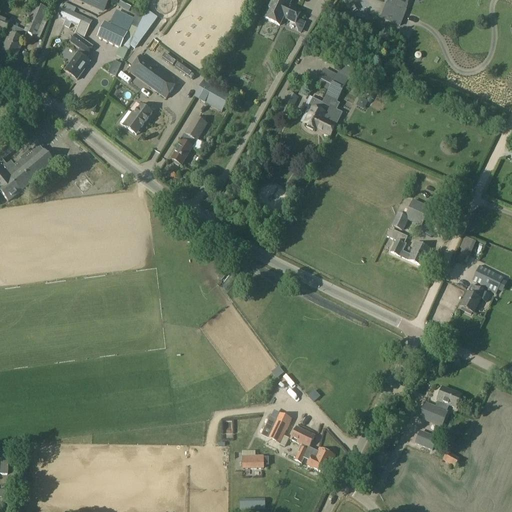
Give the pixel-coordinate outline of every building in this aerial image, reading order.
[(84,1),(104,11),(108,0),(73,0),(73,1),(82,5),(84,1)] [(293,26),(299,15),(287,9),(289,5),(278,0),(273,0),(263,21),(278,28),(281,21),(293,26)] [(66,4),(59,19),(65,21),(63,26),(69,29),(71,24),(78,28),(75,34),(84,39),(91,23),(73,14),(75,9),(66,4)] [(387,4),(381,19),(387,21),(390,14),(396,16),(399,9),(396,8),(387,4)] [(30,18),(24,32),(24,33),(27,34),(40,39),(49,17),(49,16),(45,15),(47,10),(36,5),(33,12),(31,11),(28,11),(26,14),(28,17),(30,18)] [(139,20),(146,9),(140,5),(133,16),(139,20)] [(390,14),(387,21),(400,26),(405,11),(399,9),(396,16),(390,14)] [(158,19),(146,11),(130,47),(135,50),(158,19)] [(0,17),(0,32),(5,34),(6,33),(9,25),(10,22),(0,17)] [(98,37),(120,48),(127,32),(105,22),(98,37)] [(6,33),(10,35),(2,52),(16,58),(23,41),(24,41),(27,34),(24,33),(24,32),(9,25),(6,33)] [(76,37),(71,45),(77,49),(83,41),(76,37)] [(83,41),(77,49),(80,51),(85,55),(85,54),(91,47),(83,41)] [(88,57),(85,55),(80,51),(64,72),(77,81),(90,63),(86,60),(88,57)] [(128,73),(166,101),(178,84),(140,56),(128,73)] [(168,62),(166,66),(174,72),(177,68),(168,62)] [(337,76),(328,92),(325,97),(337,102),(353,71),(342,65),(337,76)] [(109,82),(115,85),(118,79),(112,76),(109,82)] [(198,100),(207,86),(204,84),(195,98),(198,100)] [(207,85),(207,86),(198,100),(221,113),(230,98),(207,85)] [(298,98),(289,94),(280,113),(289,117),(298,98)] [(308,107),(311,109),(303,125),(329,138),(335,127),(341,115),(333,111),(337,102),(325,97),(322,104),(313,99),(308,107)] [(143,104),(141,107),(134,117),(128,113),(120,124),(136,136),(152,115),(148,112),(150,109),(143,104)] [(180,142),(181,143),(171,160),(182,167),(192,149),(193,149),(196,143),(207,125),(195,118),(184,135),(180,142)] [(0,192),(8,202),(54,164),(44,152),(43,153),(40,149),(38,150),(37,149),(33,152),(31,151),(21,160),(22,161),(14,167),(11,163),(7,167),(2,161),(17,150),(12,143),(0,153),(0,192)] [(200,161),(205,153),(198,149),(193,157),(200,161)] [(84,181),(73,192),(82,203),(94,192),(84,181)] [(411,203),(404,218),(403,220),(407,222),(423,229),(430,212),(411,203)] [(403,220),(404,218),(396,214),(391,227),(402,233),(407,222),(403,220)] [(389,230),(386,238),(396,242),(391,253),(422,268),(430,250),(415,243),(410,256),(402,253),(406,245),(403,244),(406,238),(389,230)] [(472,275),(474,270),(463,265),(461,271),(472,275)] [(504,279),(480,267),(472,282),(488,290),(487,291),(496,295),(504,279)] [(477,288),(472,296),(467,294),(460,309),(473,315),(480,300),(484,292),(477,288)] [(435,408),(424,404),(418,419),(442,429),(448,413),(446,413),(448,407),(456,410),(462,396),(442,388),(437,402),(435,408)] [(279,414),(276,420),(269,417),(260,436),(280,446),(292,420),(279,414)] [(319,449),(317,453),(309,449),(315,437),(296,428),(290,441),(301,447),(294,461),(301,465),(304,459),(310,462),(308,466),(325,475),(334,457),(319,449)] [(415,445),(432,451),(437,439),(420,432),(415,445)] [(386,467),(390,458),(381,453),(377,463),(386,467)] [(448,453),(443,461),(454,468),(459,460),(448,453)] [(243,456),(243,468),(263,468),(263,456),(243,456)] [(11,505),(13,492),(0,489),(0,496),(6,498),(6,504),(11,505)] [(263,501),(241,502),(241,511),(263,510),(263,501)]
